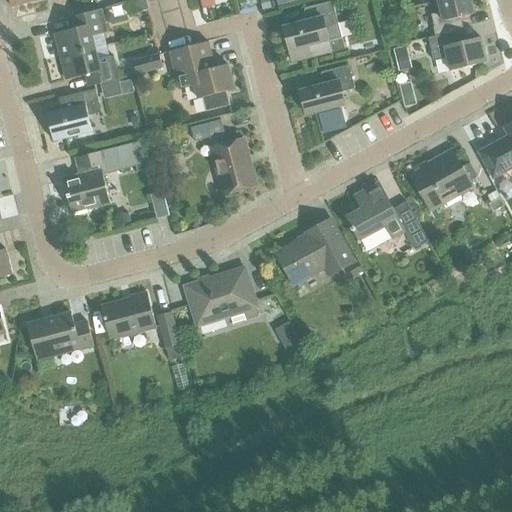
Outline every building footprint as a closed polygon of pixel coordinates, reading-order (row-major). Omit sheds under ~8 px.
[(148,10),(145,0),(140,0),(130,3),(133,14),(148,10)] [(201,0),(204,8),(216,5),(214,0),(201,0)] [(269,0),(260,0),(263,10),(271,8),(269,0)] [(472,0),(441,0),(439,1),(442,12),(432,15),(437,36),(464,29),(462,17),(476,14),(472,0)] [(344,41),(339,25),(333,2),(306,9),(309,20),(284,27),(291,52),(293,61),(333,51),(331,44),(344,41)] [(61,57),(96,48),(93,37),(109,33),(103,10),(72,17),(75,29),(55,34),(61,57)] [(459,43),(456,31),(429,38),(435,61),(448,58),(451,71),(488,62),(481,37),(459,43)] [(398,32),(387,35),(390,46),(401,43),(398,32)] [(216,68),(210,42),(171,51),(180,90),(195,86),(199,99),(204,98),(207,110),(231,104),(227,91),(235,90),(229,65),(216,68)] [(408,47),(394,50),(399,73),(412,70),(408,47)] [(96,48),(61,57),(67,80),(86,75),(89,87),(120,79),(114,56),(99,60),(96,48)] [(133,62),(136,75),(164,68),(161,56),(133,62)] [(343,92),(356,89),(350,65),(323,72),(326,84),(301,91),(307,115),(346,105),(343,92)] [(132,80),(119,83),(123,95),(135,92),(132,80)] [(96,89),(69,96),(72,108),(47,114),(54,141),(93,131),(89,116),(102,113),(96,89)] [(415,94),(404,97),(406,108),(417,105),(415,94)] [(340,109),(320,114),(325,134),(345,128),(340,109)] [(211,138),(213,148),(225,195),(256,186),(244,139),(227,144),(224,134),(225,134),(222,120),(192,128),(195,142),(211,138)] [(511,123),(506,127),(511,138),(504,143),(503,141),(481,153),(494,177),(511,167),(511,123)] [(137,144),(106,151),(77,158),(80,172),(79,177),(64,181),(69,198),(70,198),(75,217),(89,213),(88,208),(111,203),(105,179),(155,166),(148,137),(136,140),(137,144)] [(471,181),(479,177),(471,163),(464,167),(455,151),(430,165),(427,161),(408,172),(430,211),(444,203),(446,208),(463,199),(460,194),(474,186),(471,181)] [(58,169),(74,163),(70,154),(55,159),(58,169)] [(414,249),(429,241),(408,202),(394,209),(381,187),(358,199),(364,211),(349,219),(359,239),(382,226),(387,227),(393,238),(404,232),(414,249)] [(174,213),(169,189),(155,192),(160,216),(174,213)] [(500,198),(488,205),(492,212),(503,206),(500,198)] [(129,212),(118,214),(121,224),(131,221),(129,212)] [(299,241),(276,254),(293,285),(326,267),(335,262),(340,271),(341,270),(356,262),(331,219),(328,220),(307,232),(302,235),(298,238),(299,241)] [(0,278),(13,275),(7,249),(0,250),(0,278)] [(357,263),(343,271),(348,279),(362,272),(357,263)] [(247,320),(259,316),(257,309),(258,308),(246,268),(232,272),(233,274),(211,281),(209,276),(199,280),(200,283),(186,287),(198,327),(231,317),(231,315),(244,311),(247,320)] [(111,339),(157,327),(148,292),(131,297),(132,300),(102,308),(111,339)] [(184,355),(172,310),(158,314),(166,346),(167,346),(171,359),(184,355)] [(348,314),(348,318),(350,321),(354,322),(358,319),(358,315),(355,311),(351,311),(348,314)] [(81,350),(95,347),(88,321),(75,325),(72,312),(28,324),(38,361),(54,357),(52,351),(79,344),(81,350)] [(298,335),(284,343),(292,357),(306,349),(298,335)]
